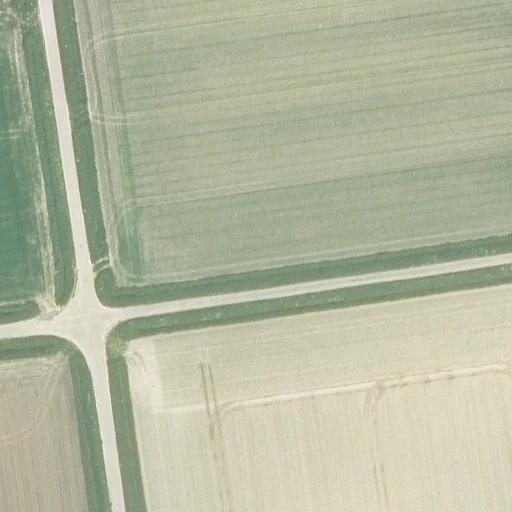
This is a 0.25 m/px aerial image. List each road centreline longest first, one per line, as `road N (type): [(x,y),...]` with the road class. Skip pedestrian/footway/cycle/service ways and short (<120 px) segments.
road 1 (unclassified): [(85,322),(511,265)]
road 2 (unclassified): [(85,322),(38,0)]
road 3 (unclassified): [(112,511),(85,322)]
